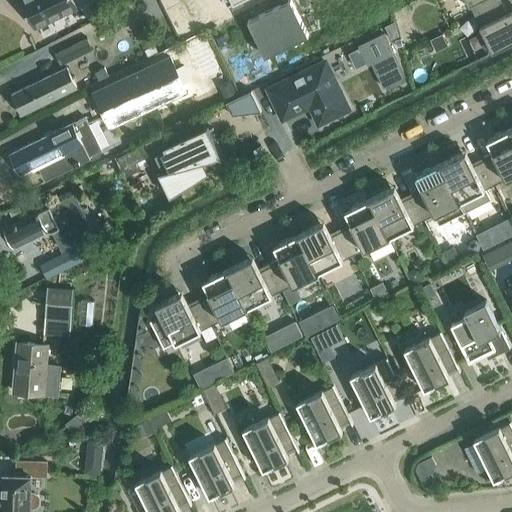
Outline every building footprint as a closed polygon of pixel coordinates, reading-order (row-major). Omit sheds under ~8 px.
[(76,0),(22,0),(37,28),(79,6),(76,0)] [(292,0),(291,0),(249,21),(267,57),(310,36),(292,0)] [(466,0),(470,7),(470,6),(476,17),(502,3),(500,0),(466,0)] [(502,3),(476,17),(481,27),(480,27),(493,53),(511,43),(511,11),(507,14),(502,3)] [(393,23),(385,26),(392,40),(400,36),(393,23)] [(384,33),(359,46),(369,66),(372,64),(384,88),(405,77),(384,33)] [(173,35),(164,40),(167,47),(177,42),(173,35)] [(442,35),(431,40),(436,51),(448,45),(442,35)] [(83,40),(55,53),(61,65),(89,51),(83,40)] [(112,126),(186,91),(171,58),(102,91),(102,90),(100,91),(95,94),(111,127),(112,126)] [(326,62),(269,90),(283,119),(303,109),(305,105),(313,108),(313,110),(320,124),(349,109),(326,62)] [(49,76),(12,94),(11,94),(21,114),(58,96),(76,87),(67,68),(49,76)] [(104,68),(95,72),(99,80),(108,75),(104,68)] [(231,80),(219,85),(227,102),(238,96),(231,80)] [(252,91),(226,103),(233,116),(262,112),(252,91)] [(101,149),(89,124),(86,118),(12,155),(21,174),(39,165),(46,180),(76,165),(76,166),(81,164),(81,163),(89,159),(89,158),(100,152),(101,149)] [(164,148),(166,152),(156,157),(164,173),(159,174),(171,198),(209,175),(208,174),(207,175),(201,163),(209,161),(222,157),(210,132),(214,130),(213,129),(210,130),(208,127),(164,148)] [(493,153),(483,159),(496,185),(506,180),(507,180),(511,177),(511,129),(501,135),(500,133),(495,136),(496,137),(487,142),(493,153)] [(143,146),(119,158),(128,175),(138,170),(134,163),(148,156),(143,146)] [(454,156),(454,158),(441,164),(465,212),(490,200),(485,190),(496,185),(483,159),(472,164),(466,152),(460,155),(459,153),(454,156)] [(416,177),(422,189),(412,194),(425,220),(435,215),(436,216),(440,225),(465,212),(441,164),(430,170),(429,168),(424,171),(425,173),(416,177)] [(384,193),(370,200),(390,238),(415,226),(425,220),(412,194),(401,199),(395,187),(389,190),(388,188),(383,191),(384,193)] [(75,196),(5,231),(14,247),(45,232),(46,233),(53,233),(54,232),(63,251),(94,235),(75,196)] [(351,224),(341,229),(354,256),(364,250),(365,251),(390,238),(370,200),(359,205),(358,203),(353,206),(354,208),(345,212),(351,224)] [(313,228),(299,235),(319,274),(344,261),(354,256),(341,229),(330,234),(324,222),(318,225),(317,224),(312,226),(313,228)] [(280,259),(270,264),(283,291),(294,286),(319,274),(299,235),(288,240),(288,238),(282,241),(283,243),(274,247),(280,259)] [(56,259),(61,270),(83,259),(78,248),(56,259)] [(454,248),(443,254),(448,265),(459,260),(454,248)] [(500,248),(483,256),(488,266),(505,258),(500,248)] [(242,263),(229,270),(248,309),(273,296),(283,291),(270,264),(259,269),(254,257),(247,261),(246,259),(241,262),(242,263)] [(418,268),(407,273),(413,284),(423,279),(418,268)] [(209,294),(199,299),(212,326),(223,321),(248,309),(229,270),(217,275),(217,274),(211,276),(212,278),(204,282),(209,294)] [(382,283),(370,289),(376,300),(388,294),(382,283)] [(430,284),(423,287),(428,298),(436,295),(430,284)] [(46,317),(44,333),(70,335),(71,319),(73,288),(47,287),(46,317)] [(171,296),(172,298),(157,306),(163,317),(153,322),(152,320),(151,321),(165,349),(166,348),(165,347),(175,342),(176,344),(202,332),(202,331),(212,326),(199,299),(188,305),(183,293),(177,295),(176,294),(171,296)] [(489,359),(510,349),(487,301),(465,312),(468,317),(452,325),(470,362),(486,354),(489,359)] [(337,326),(312,338),(324,362),(336,356),(330,345),(343,339),(337,326)] [(425,391),(428,389),(429,391),(434,388),(434,386),(451,378),(449,375),(459,370),(460,372),(461,371),(442,332),(441,332),(441,333),(431,338),(431,337),(405,350),(425,391)] [(47,344),(44,344),(19,342),(15,392),(59,395),(60,377),(45,375),(47,344)] [(269,357),(257,363),(269,389),(270,388),(269,387),(280,382),(269,358),(270,358),(269,357)] [(371,417),(374,416),(375,418),(381,415),(380,413),(397,405),(396,402),(406,397),(407,398),(408,398),(388,358),(387,359),(387,360),(377,365),(377,364),(351,377),(371,417)] [(227,359),(215,364),(222,378),(234,372),(227,359)] [(216,384),(203,390),(215,415),(216,415),(216,414),(226,408),(215,385),(216,384)] [(318,444),(320,443),(321,444),(327,442),(326,440),(343,431),(342,428),(352,423),(353,425),(354,425),(334,385),(333,386),(334,386),(324,391),(323,390),(297,403),(318,444)] [(166,411),(151,418),(157,428),(171,420),(166,411)] [(264,471),(267,469),(268,471),(273,468),(272,467),(290,458),(288,455),(298,450),(299,452),(300,451),(281,412),(279,412),(280,413),(270,418),(270,417),(244,430),(264,471)] [(148,420),(135,426),(140,437),(153,431),(148,420)] [(495,481),(497,480),(498,481),(504,479),(503,477),(511,472),(511,423),(511,422),(510,422),(511,423),(501,428),(500,427),(474,440),(495,481)] [(210,497),(213,496),(214,498),(219,495),(219,493),(236,485),(234,482),(244,477),(245,478),(246,478),(227,438),(226,439),(226,440),(216,445),(216,444),(190,457),(210,497)] [(85,464),(84,474),(99,476),(101,459),(92,459),(85,464)] [(0,505),(0,506),(0,511),(30,511),(31,508),(34,508),(38,506),(40,503),(40,499),(38,496),(35,494),(31,494),(32,477),(47,477),(48,462),(18,461),(17,475),(3,474),(1,474),(1,476),(0,495),(2,495),(1,505),(0,505)] [(180,511),(182,511),(181,508),(191,503),(192,505),(193,505),(173,465),(172,466),(162,471),(136,483),(150,510),(146,511),(180,511)] [(431,472),(420,478),(425,488),(433,484),(434,478),(431,472)]
